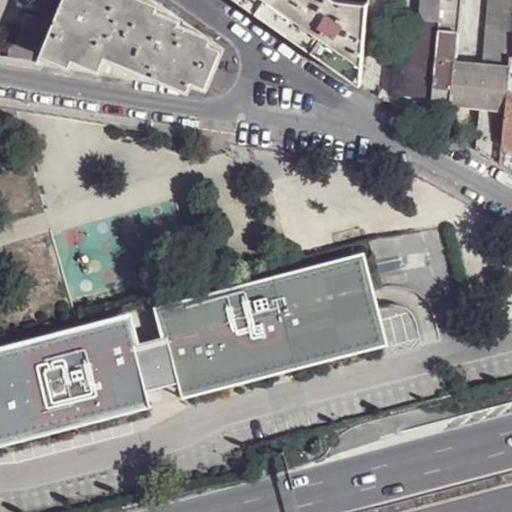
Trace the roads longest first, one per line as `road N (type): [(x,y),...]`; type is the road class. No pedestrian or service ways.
road 1 (motorway): [(511,440),(235,511)]
road 2 (residential): [(245,103),(208,114),(0,77)]
road 3 (residential): [(372,125),(511,201)]
road 4 (residential): [(256,47),(372,125)]
road 5 (residential): [(372,125),(245,103)]
